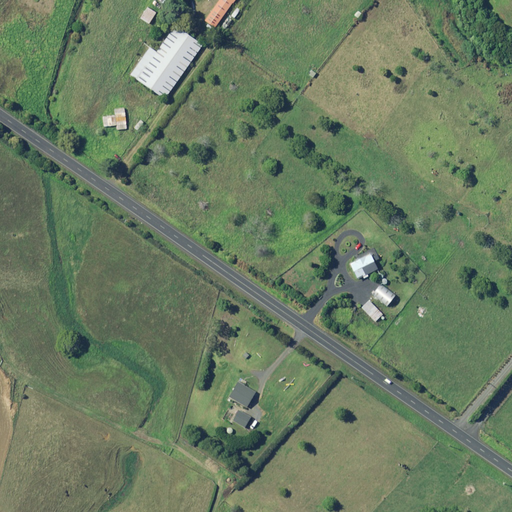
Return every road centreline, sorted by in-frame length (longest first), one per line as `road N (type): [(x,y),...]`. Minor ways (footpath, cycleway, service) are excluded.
road 1 (unclassified): [(0,116),(511,471)]
road 2 (unknown): [(104,188),(207,43)]
